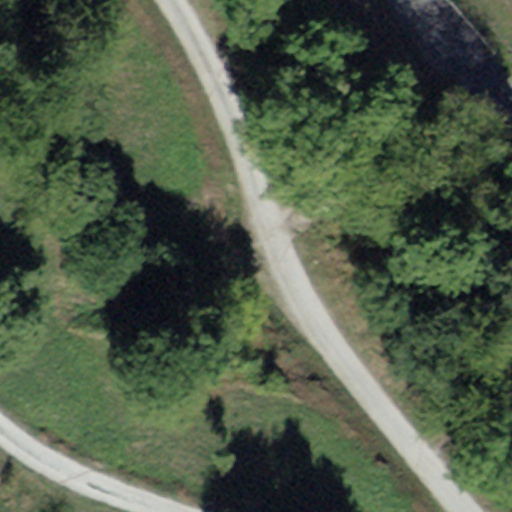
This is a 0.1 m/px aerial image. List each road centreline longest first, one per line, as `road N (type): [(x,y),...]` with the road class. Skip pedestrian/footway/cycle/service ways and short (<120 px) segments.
road 1 (track): [(157,0),(235,129),(271,242),(329,344),(463,511)]
road 2 (track): [(167,511),(51,465),(0,432)]
road 3 (unclassified): [(511,115),(408,0)]
